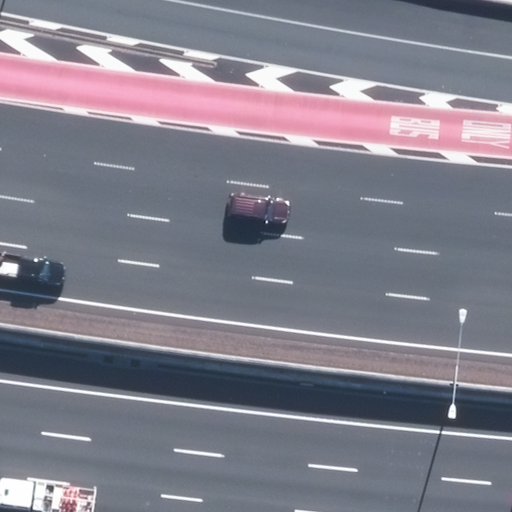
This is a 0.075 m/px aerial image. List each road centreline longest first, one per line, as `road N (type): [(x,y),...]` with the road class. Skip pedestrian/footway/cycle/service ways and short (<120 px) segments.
road 1 (motorway): [(0,192),(511,252)]
road 2 (motorway): [(368,511),(0,474)]
road 3 (motorway): [(199,0),(511,56)]
